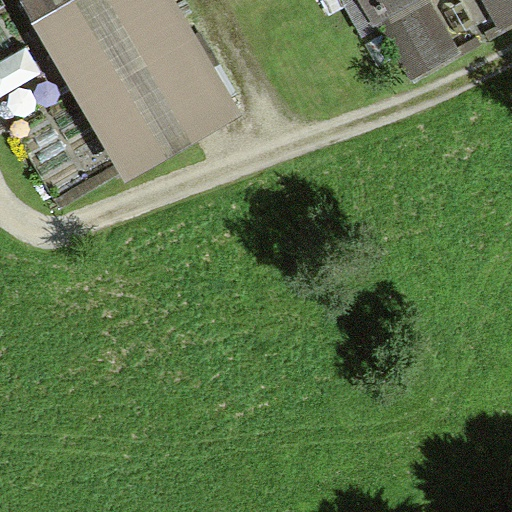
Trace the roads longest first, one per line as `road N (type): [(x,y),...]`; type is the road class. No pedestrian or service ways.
road 1 (track): [(0,205),(32,223),(89,221),(433,97),(511,56)]
road 2 (track): [(213,0),(287,152)]
